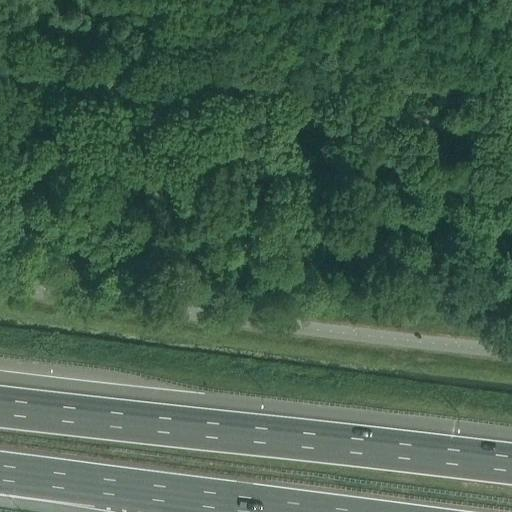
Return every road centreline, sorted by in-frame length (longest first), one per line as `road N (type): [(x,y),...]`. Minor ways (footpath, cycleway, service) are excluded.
road 1 (motorway): [(511,465),(0,407)]
road 2 (motorway): [(0,473),(296,511)]
